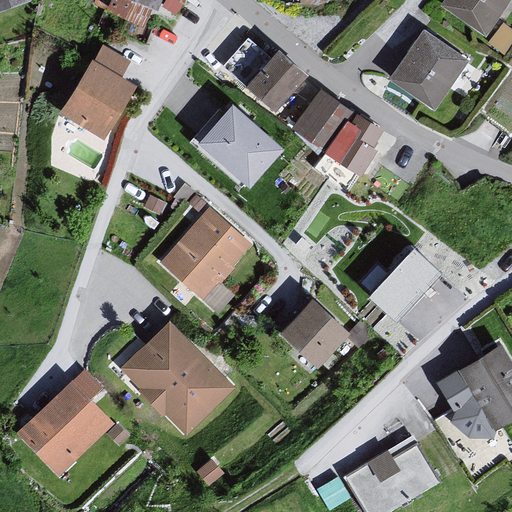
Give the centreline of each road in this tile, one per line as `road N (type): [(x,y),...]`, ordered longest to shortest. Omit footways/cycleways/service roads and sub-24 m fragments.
road 1 (residential): [(225,0),(133,132),(50,374)]
road 2 (residential): [(511,176),(379,111),(235,0)]
